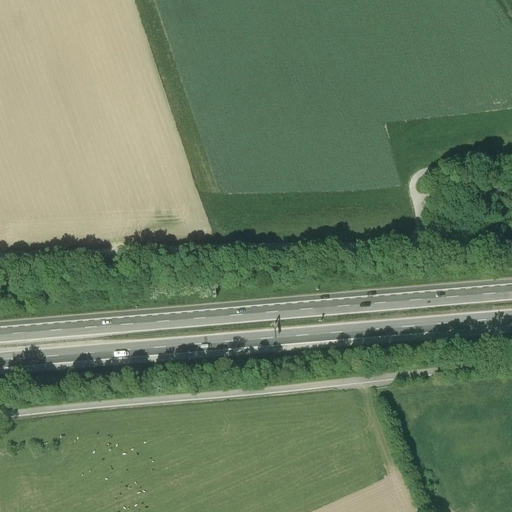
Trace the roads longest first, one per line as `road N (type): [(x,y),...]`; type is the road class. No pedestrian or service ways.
road 1 (track): [(511,361),(0,415)]
road 2 (motorway): [(0,360),(511,317)]
road 3 (motorway): [(511,291),(0,332)]
road 4 (track): [(422,249),(415,201),(447,192),(511,194)]
road 5 (track): [(415,201),(411,185),(428,171),(511,159)]
